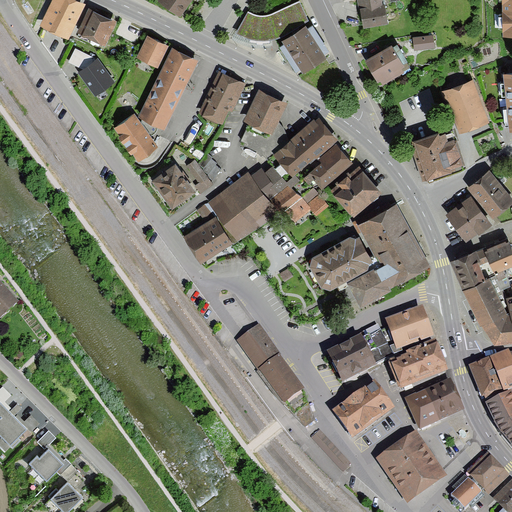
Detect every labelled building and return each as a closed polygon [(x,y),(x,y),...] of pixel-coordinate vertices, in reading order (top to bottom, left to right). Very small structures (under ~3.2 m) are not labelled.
[(79,5),(68,0),(57,0),(46,24),(68,35),(74,25),(73,24),(78,12),(76,11),(79,5)] [(194,0),(160,0),(160,1),(184,16),(194,0)] [(364,25),(387,21),(384,5),(382,5),(381,0),(361,0),(363,8),(361,9),(364,25)] [(291,28),(295,34),(285,40),(286,42),(281,45),(296,69),(301,66),(302,67),(324,54),(322,52),(327,49),(312,25),(307,28),(306,27),(299,31),(295,25),(306,18),(298,1),(295,3),(271,14),(265,16),(258,16),(253,14),(249,12),(238,31),(245,35),(251,36),(249,41),(256,43),(256,44),(263,44),(263,43),(270,42),(269,37),(277,35),(284,32),(291,28)] [(111,20),(92,12),(83,30),(102,39),(111,20)] [(434,45),(433,35),(414,38),(415,48),(434,45)] [(166,44),(149,36),(141,53),(157,61),(166,44)] [(368,59),(378,77),(406,61),(397,44),(392,47),(391,46),(368,59)] [(160,75),(141,115),(163,126),(183,86),(181,84),(192,60),(175,52),(163,76),(160,75)] [(97,60),(81,72),(95,92),(112,80),(97,60)] [(233,110),(244,85),(222,74),(204,110),(220,118),(225,106),(233,110)] [(450,87),(442,90),(447,103),(454,100),(464,126),(482,120),(468,84),(452,90),(450,87)] [(270,133),(284,104),(263,94),(249,123),(270,133)] [(141,126),(133,114),(117,125),(139,156),(155,145),(143,129),(144,126),(141,126)] [(273,167),(289,183),(333,140),(313,119),(265,159),(273,167)] [(456,141),(452,129),(415,141),(425,173),(462,161),(455,141),(456,141)] [(300,195),(307,202),(352,161),(336,143),(292,187),(300,195)] [(212,156),(207,152),(198,163),(204,167),(203,169),(208,173),(207,175),(213,179),(221,168),(216,164),(217,162),(211,158),(212,156)] [(196,161),(189,165),(199,182),(206,177),(196,161)] [(171,204),(193,188),(176,164),(154,180),(171,204)] [(354,209),(376,189),(356,166),(333,186),(354,209)] [(218,219),(229,237),(286,207),(300,195),(292,187),(289,183),(273,167),(264,174),(262,169),(213,204),(218,219)] [(473,187),(493,212),(511,197),(502,185),(499,187),(489,174),(473,187)] [(297,219),(311,207),(307,202),(300,195),(286,207),(297,219)] [(327,203),(320,196),(311,204),(318,211),(327,203)] [(490,223),(473,200),(451,216),(464,234),(475,226),(479,231),(490,223)] [(346,278),(359,303),(431,266),(398,201),(357,222),(361,230),(311,255),(327,288),(346,278)] [(204,204),(198,209),(206,219),(212,214),(204,204)] [(212,252),(211,249),(229,237),(218,219),(188,240),(200,262),(212,252)] [(511,247),(508,239),(474,252),(479,263),(490,259),(495,269),(511,261),(511,247)] [(454,259),(465,286),(494,273),(493,270),(495,269),(490,259),(479,263),(474,252),(454,259)] [(511,283),(511,261),(495,269),(493,270),(494,273),(501,287),(511,283)] [(482,320),(495,340),(511,337),(511,314),(509,301),(501,287),(494,273),(465,286),(482,320)] [(0,285),(0,318),(16,303),(0,285)] [(424,308),(385,322),(396,355),(435,341),(424,308)] [(260,370),(281,354),(259,324),(238,340),(260,370)] [(342,385),(377,366),(362,339),(327,357),(342,385)] [(402,392),(449,372),(437,344),(390,363),(402,392)] [(286,361),(281,354),(260,370),(258,372),(283,404),(303,389),(306,387),(286,361)] [(511,362),(509,356),(491,363),(503,392),(511,387),(511,362)] [(491,363),(473,370),(485,399),(503,392),(491,363)] [(420,432),(463,412),(448,379),(405,399),(420,432)] [(392,412),(395,410),(386,395),(377,384),(334,413),(352,439),(354,438),(392,412)] [(303,389),(283,404),(294,415),(306,404),(303,389)] [(499,429),(511,420),(511,397),(511,395),(488,407),(495,423),(499,429)] [(0,424),(12,413),(0,400),(0,424)] [(27,428),(12,413),(0,424),(0,435),(12,448),(21,440),(18,437),(27,428)] [(511,445),(511,420),(499,429),(511,445)] [(342,472),(351,463),(321,430),(312,438),(342,472)] [(46,450),(57,438),(49,431),(38,442),(46,450)] [(376,459),(408,502),(446,475),(430,453),(414,431),(376,459)] [(37,455),(29,463),(47,481),(57,471),(60,474),(61,474),(71,464),(66,458),(62,462),(48,448),(39,457),(37,455)] [(464,511),(481,492),(488,498),(509,475),(486,454),(466,475),(467,477),(449,497),(464,511)] [(75,467),(71,464),(61,474),(64,478),(75,467)] [(56,488),(48,496),(64,511),(67,511),(73,507),(75,509),(84,500),(82,498),(83,497),(68,481),(58,490),(56,488)] [(511,511),(511,483),(511,482),(495,498),(504,507),(498,511),(511,511)]
